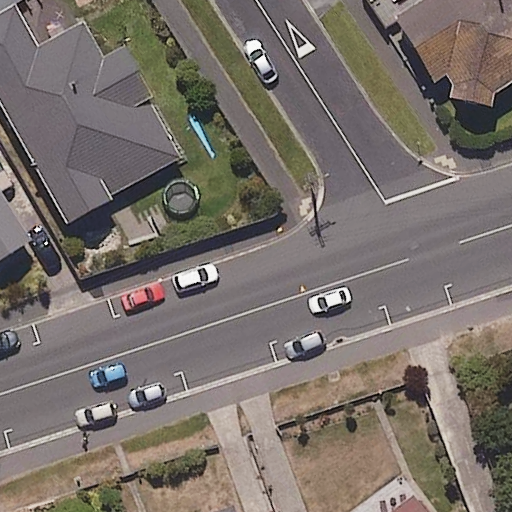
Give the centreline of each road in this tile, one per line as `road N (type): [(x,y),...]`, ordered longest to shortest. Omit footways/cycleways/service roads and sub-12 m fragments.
road 1 (tertiary): [(421,255),(0,393)]
road 2 (residential): [(421,255),(257,0)]
